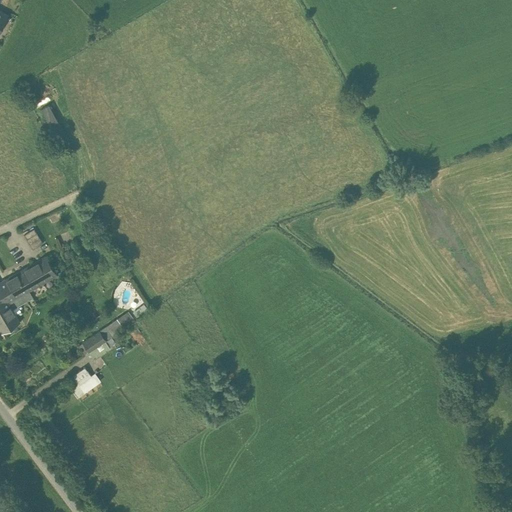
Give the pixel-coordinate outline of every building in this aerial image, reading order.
[(53,103),(40,108),(56,150),(69,145),(53,103)] [(34,227),(24,233),(33,248),(43,242),(34,227)] [(47,255),(0,282),(0,284),(10,302),(58,274),(47,255)] [(0,327),(3,332),(22,322),(10,302),(0,284),(0,327)] [(129,311),(79,346),(85,355),(90,352),(95,360),(111,349),(105,341),(136,320),(129,311)] [(86,367),(73,376),(79,385),(92,376),(86,367)]
